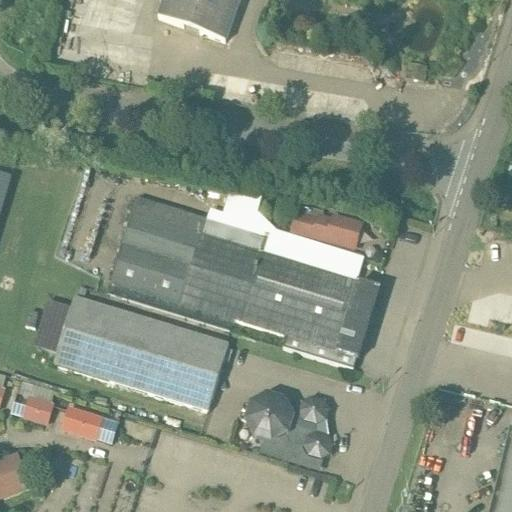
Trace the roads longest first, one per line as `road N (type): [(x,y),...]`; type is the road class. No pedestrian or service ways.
road 1 (unclassified): [(479,169),(0,92)]
road 2 (residential): [(368,511),(479,169)]
